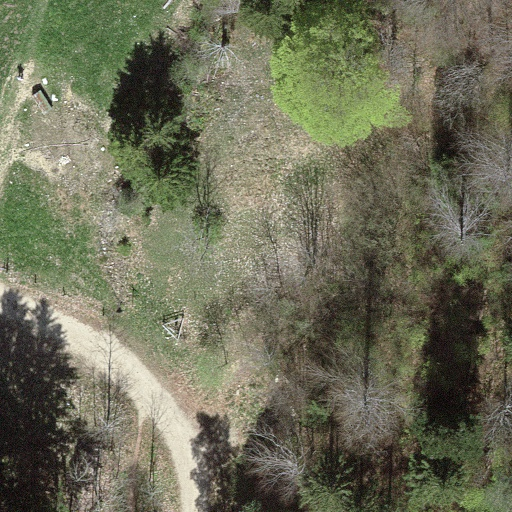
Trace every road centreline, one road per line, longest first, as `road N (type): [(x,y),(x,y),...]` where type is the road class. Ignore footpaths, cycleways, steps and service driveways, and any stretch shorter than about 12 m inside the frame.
road 1 (track): [(0,301),(110,350),(150,392)]
road 2 (track): [(150,392),(180,432),(190,511)]
